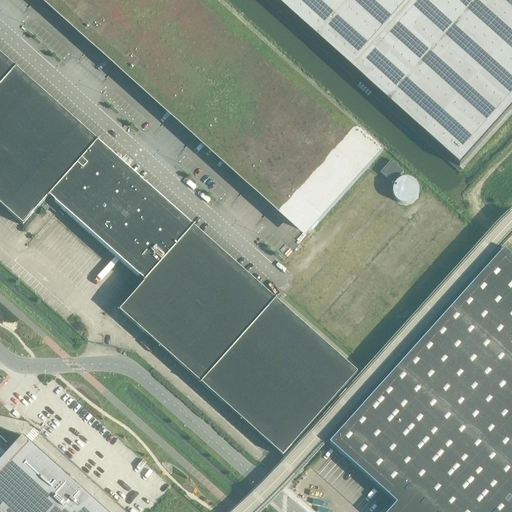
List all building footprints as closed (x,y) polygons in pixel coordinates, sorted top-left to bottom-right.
[(213,0),(53,0),(312,231),(383,152),(213,0)] [(272,0),(352,71),(415,0),(272,0)] [(511,108),(511,0),(415,0),(352,71),(459,167),(511,108)] [(0,55),(0,206),(22,226),(39,208),(40,208),(41,207),(46,212),(50,208),(54,203),(60,208),(139,278),(135,282),(140,287),(139,288),(140,289),(119,312),(282,458),(356,374),(0,55)] [(391,162),(381,173),(392,183),(402,172),(391,162)] [(329,444),(396,505),(388,511),(511,511),(511,258),(503,251),(329,444)] [(105,511),(22,437),(0,461),(0,511),(105,511)]
